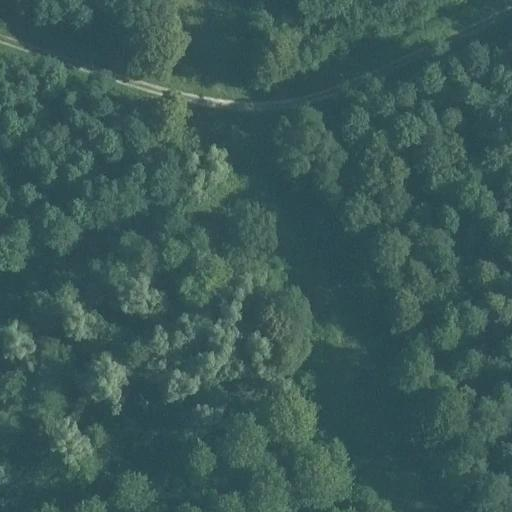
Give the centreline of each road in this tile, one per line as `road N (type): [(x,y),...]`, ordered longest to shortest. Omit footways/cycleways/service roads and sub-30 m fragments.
road 1 (track): [(511,11),(322,97),(269,110),(174,99),(0,38)]
road 2 (track): [(428,511),(254,182),(251,147),(269,110)]
road 3 (track): [(0,299),(254,182)]
